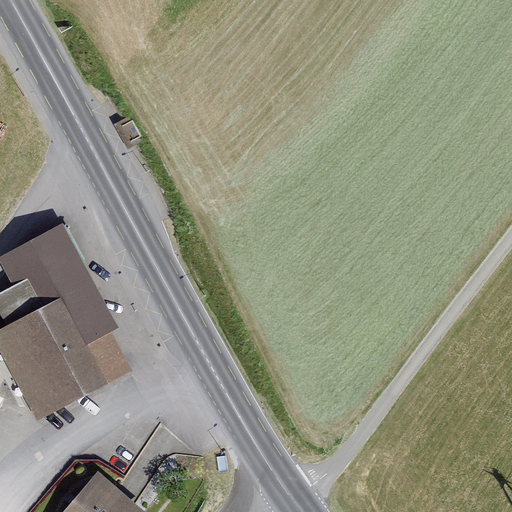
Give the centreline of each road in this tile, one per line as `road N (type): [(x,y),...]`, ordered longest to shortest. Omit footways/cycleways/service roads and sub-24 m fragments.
road 1 (secondary): [(301,511),(11,0)]
road 2 (unknown): [(0,499),(42,461),(216,370)]
